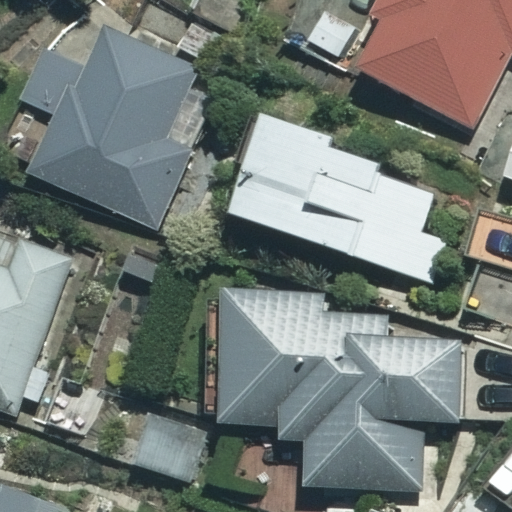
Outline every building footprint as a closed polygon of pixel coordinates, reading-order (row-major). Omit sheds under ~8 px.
[(511,0),(385,0),(358,58),(484,117),(511,57),(511,0)] [(99,28),(79,72),(39,53),(17,102),(57,121),(34,172),(163,231),(199,151),(173,140),(202,74),(99,28)] [(386,168),(338,151),(342,141),(267,114),(232,212),(436,285),(451,242),(423,232),(436,195),(383,176),(386,168)] [(511,226),(483,219),(473,257),(511,267),(511,226)] [(78,261),(0,232),(0,406),(22,415),(78,261)] [(219,421),(279,425),(277,443),(308,445),(305,482),(419,491),(425,419),(458,422),(464,338),(394,332),(395,320),(330,314),(332,292),(230,284),(219,421)] [(212,434),(152,414),(136,465),(195,484),(212,434)] [(60,511),(62,507),(0,484),(0,511),(60,511)]
